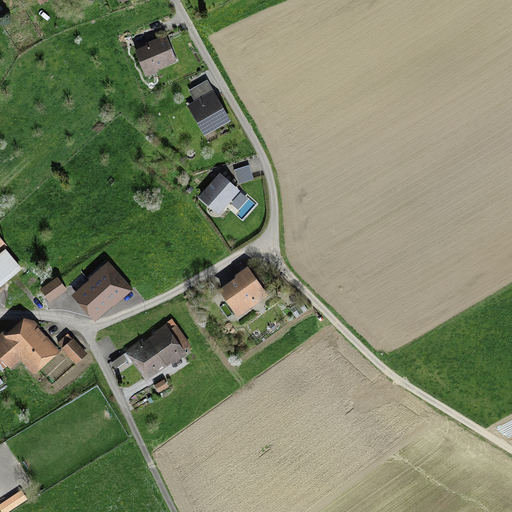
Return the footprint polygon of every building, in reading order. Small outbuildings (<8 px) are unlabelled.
[(167,38),(135,51),(147,79),(178,66),(167,38)] [(208,84),(190,93),(195,104),(214,95),(208,84)] [(195,104),(188,108),(204,139),(231,124),(215,94),(214,95),(195,104)] [(249,168),(235,172),(239,186),(253,182),(249,168)] [(240,191),(219,173),(199,198),(219,215),(240,191)] [(248,199),(241,192),(231,203),(238,210),(248,199)] [(0,256),(6,252),(10,249),(0,236),(0,256)] [(6,252),(0,256),(0,290),(23,272),(6,252)] [(69,284),(98,318),(114,305),(111,301),(128,286),(108,263),(95,273),(89,266),(69,284)] [(249,270),(218,292),(239,321),(270,299),(249,270)] [(54,286),(48,290),(56,301),(62,297),(54,286)] [(35,323),(24,321),(0,340),(0,366),(3,364),(12,374),(22,365),(36,379),(62,356),(39,331),(40,330),(35,323)] [(167,327),(127,354),(146,383),(186,356),(167,327)] [(74,342),(62,353),(77,368),(89,357),(74,342)] [(200,357),(191,363),(196,370),(205,364),(200,357)] [(166,383),(156,388),(160,396),(170,391),(166,383)]
